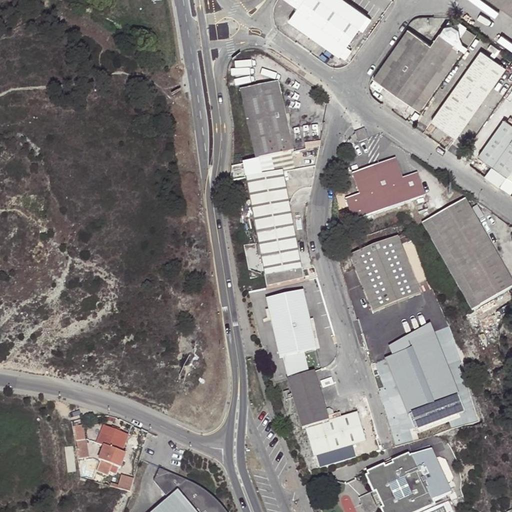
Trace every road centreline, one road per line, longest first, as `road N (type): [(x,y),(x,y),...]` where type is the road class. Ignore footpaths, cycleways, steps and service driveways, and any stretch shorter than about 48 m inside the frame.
road 1 (unclassified): [(345,92),(321,235),(347,349),(385,441)]
road 2 (residential): [(231,446),(102,402),(0,381)]
road 3 (unclassified): [(511,212),(345,92)]
road 4 (secondary): [(238,375),(214,203)]
road 5 (secondary): [(187,37),(214,203)]
road 6 (secondary): [(255,511),(238,464),(238,375)]
road 7 (unknown): [(385,441),(374,460),(279,498)]
